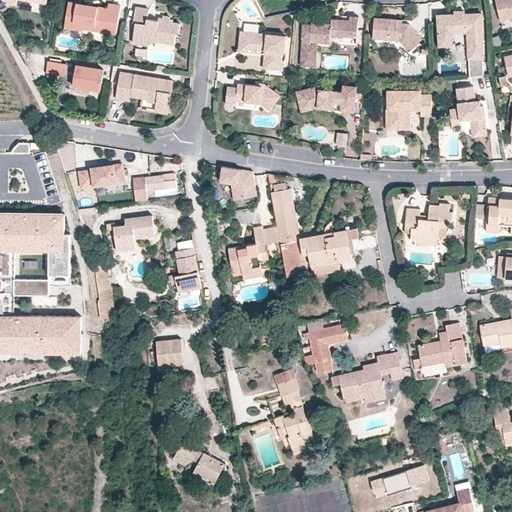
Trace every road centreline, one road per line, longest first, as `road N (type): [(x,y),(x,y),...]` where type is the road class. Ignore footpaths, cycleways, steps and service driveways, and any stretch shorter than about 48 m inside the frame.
road 1 (residential): [(191,151),(375,175)]
road 2 (residential): [(375,175),(398,292),(415,302),(454,296)]
road 3 (residential): [(209,0),(191,151)]
road 4 (residential): [(49,125),(191,151)]
road 5 (residential): [(375,175),(511,174)]
